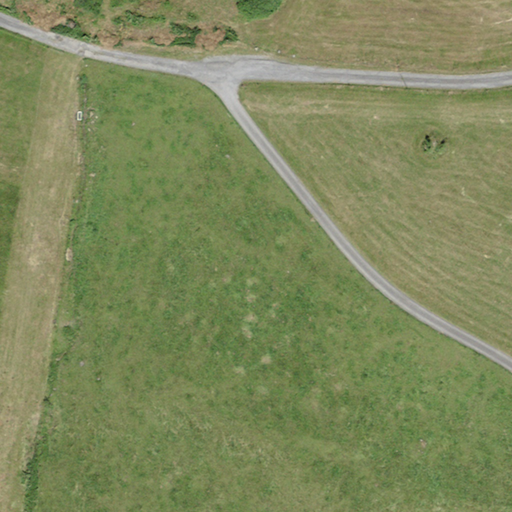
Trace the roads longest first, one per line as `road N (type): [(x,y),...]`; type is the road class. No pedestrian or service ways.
road 1 (unclassified): [(215,74),(366,269),(404,303),(511,368)]
road 2 (unclassified): [(511,76),(215,74)]
road 3 (unclassified): [(215,74),(85,50),(0,20)]
